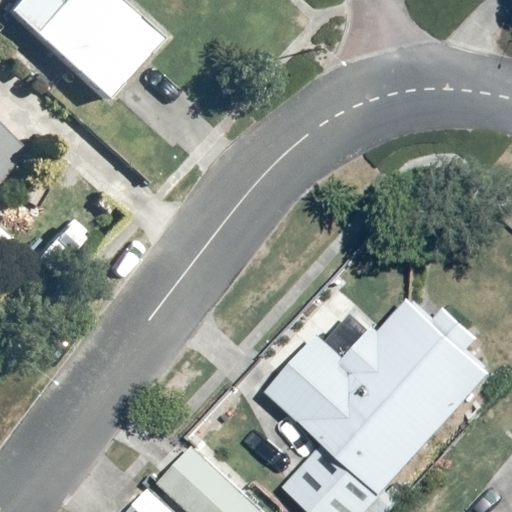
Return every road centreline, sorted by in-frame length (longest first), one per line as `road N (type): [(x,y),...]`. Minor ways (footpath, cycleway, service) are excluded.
road 1 (residential): [(0,511),(296,139),(390,91)]
road 2 (residential): [(390,91),(442,88),(511,100)]
